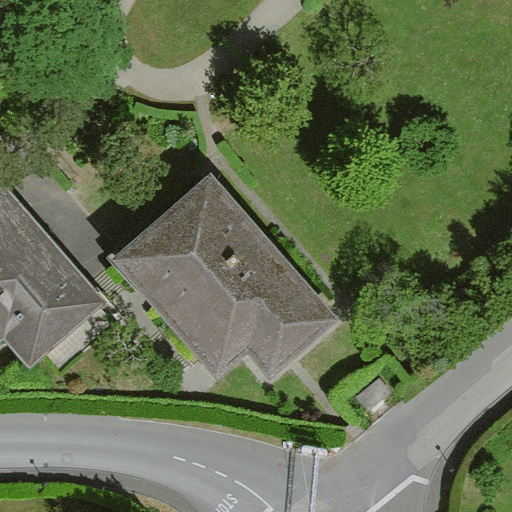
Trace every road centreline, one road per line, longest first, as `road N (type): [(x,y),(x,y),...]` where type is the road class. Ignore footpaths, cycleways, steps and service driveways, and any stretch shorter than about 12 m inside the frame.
road 1 (residential): [(274,511),(251,488),(164,453),(0,444)]
road 2 (residential): [(339,503),(511,358)]
